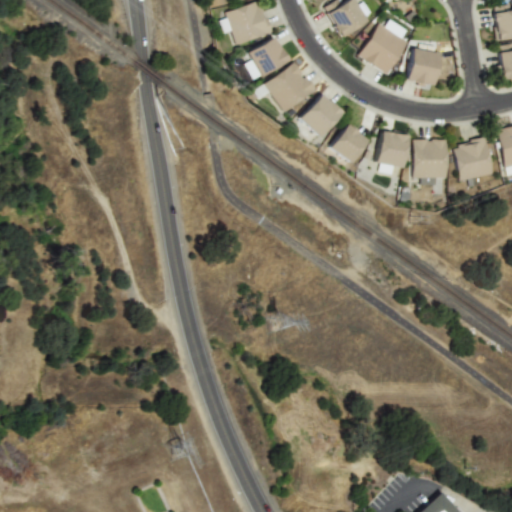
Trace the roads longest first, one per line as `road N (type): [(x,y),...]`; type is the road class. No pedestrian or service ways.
road 1 (secondary): [(261,511),(222,428),(187,320),(134,0)]
road 2 (residential): [(511,104),(449,115),(379,100),(320,56),(290,0)]
road 3 (track): [(187,320),(141,310),(130,298),(101,198)]
